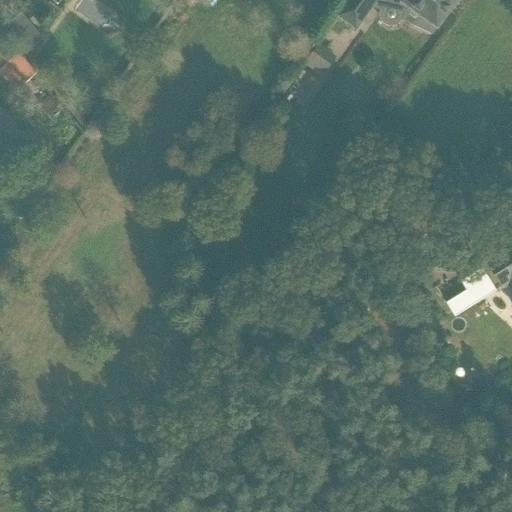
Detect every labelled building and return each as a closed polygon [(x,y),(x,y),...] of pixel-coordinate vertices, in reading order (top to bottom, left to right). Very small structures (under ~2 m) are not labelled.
[(350,0),(338,18),(355,32),(377,0),(350,0)] [(394,0),(419,18),(413,27),(433,36),(458,0),(394,0)] [(25,17),(15,23),(29,46),(39,40),(25,17)] [(332,64),(314,52),(305,65),(323,77),(332,64)] [(0,142),(16,127),(0,109),(0,63),(4,59),(0,54),(0,142)] [(36,75),(17,55),(6,65),(25,85),(36,75)] [(302,71),(297,78),(305,84),(310,76),(305,72),(305,73),(302,71)] [(49,97),(39,105),(46,113),(56,105),(49,97)] [(511,250),(488,266),(502,288),(508,284),(511,290),(511,250)] [(467,291),(446,304),(454,318),(495,292),(481,269),(461,282),(467,291)]
